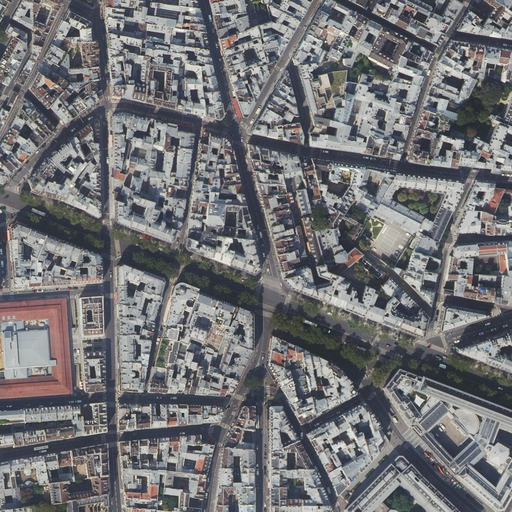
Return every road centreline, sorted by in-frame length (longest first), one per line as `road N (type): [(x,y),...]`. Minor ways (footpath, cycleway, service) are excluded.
road 1 (tertiary): [(235,133),(271,271),(268,299)]
road 2 (residential): [(476,511),(407,445),(369,391)]
road 3 (primary): [(268,299),(409,351)]
road 4 (residential): [(175,263),(143,399)]
road 5 (residential): [(202,0),(235,133)]
road 6 (residential): [(104,106),(107,238)]
road 7 (residential): [(438,50),(399,165)]
road 8 (residential): [(261,511),(261,391)]
